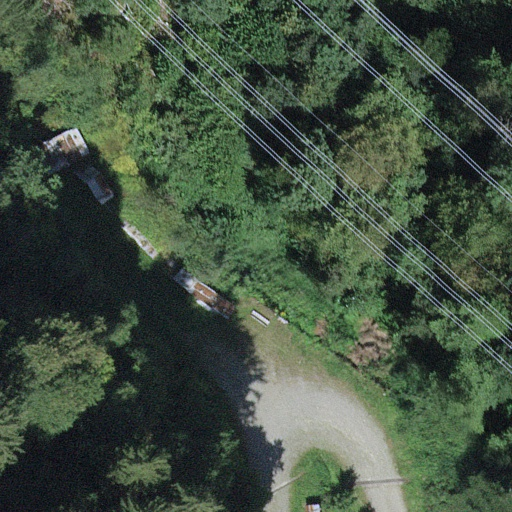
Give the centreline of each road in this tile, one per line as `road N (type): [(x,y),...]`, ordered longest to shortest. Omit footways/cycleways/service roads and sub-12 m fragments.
road 1 (track): [(280,511),(257,447),(260,417),(280,396),(342,410),(374,464),(387,511)]
road 2 (track): [(280,396),(166,300),(67,188)]
